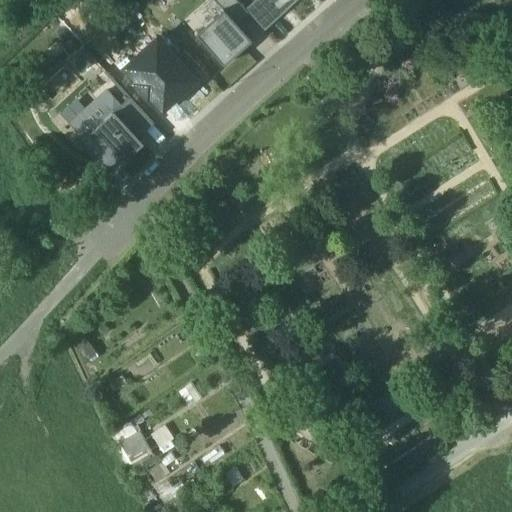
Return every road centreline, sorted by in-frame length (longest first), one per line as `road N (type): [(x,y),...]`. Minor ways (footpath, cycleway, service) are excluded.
road 1 (residential): [(362,0),(181,152),(100,241)]
road 2 (track): [(142,199),(292,511)]
road 3 (track): [(100,241),(0,350)]
